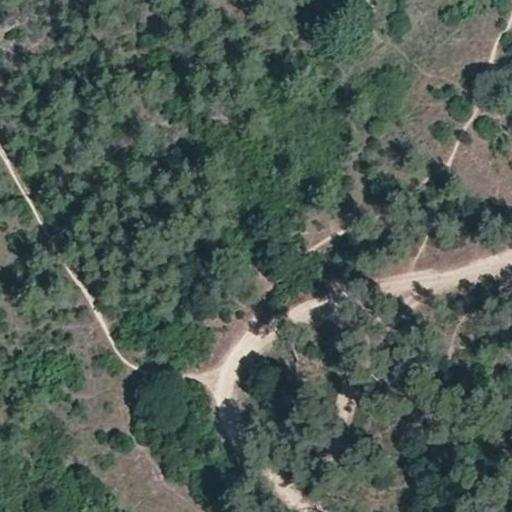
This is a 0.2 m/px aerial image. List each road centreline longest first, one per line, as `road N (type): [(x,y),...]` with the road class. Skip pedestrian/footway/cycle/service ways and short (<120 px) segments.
road 1 (track): [(306,511),(246,449),(222,401),(231,359),(291,315),(511,260)]
road 2 (track): [(403,287),(358,363),(316,511)]
